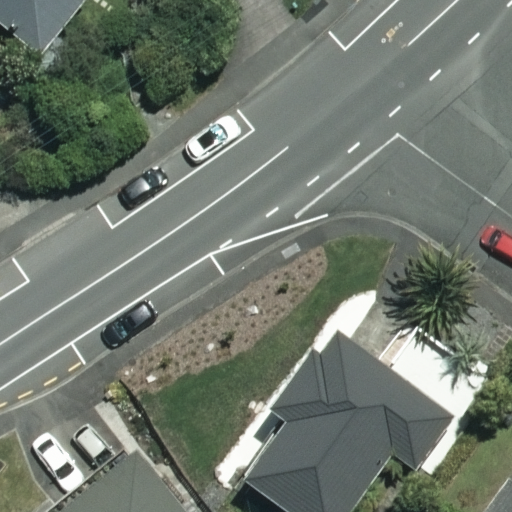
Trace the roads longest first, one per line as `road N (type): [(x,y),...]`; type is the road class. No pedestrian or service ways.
road 1 (tertiary): [(352,99),(0,345)]
road 2 (residential): [(352,99),(511,216)]
road 3 (tertiary): [(459,0),(352,99)]
